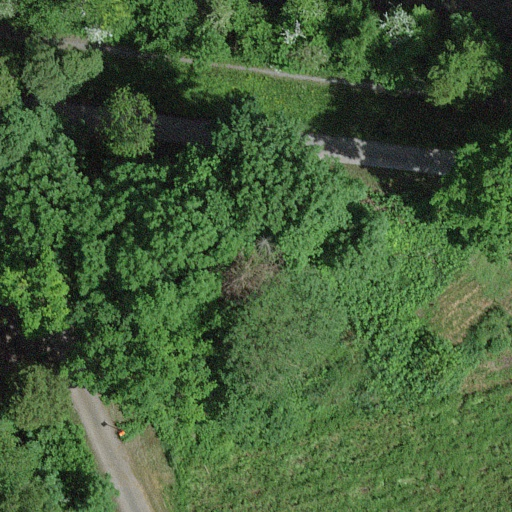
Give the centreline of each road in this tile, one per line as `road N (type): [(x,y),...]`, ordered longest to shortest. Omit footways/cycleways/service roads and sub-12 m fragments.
road 1 (track): [(511,171),(0,109)]
road 2 (track): [(0,190),(138,511)]
